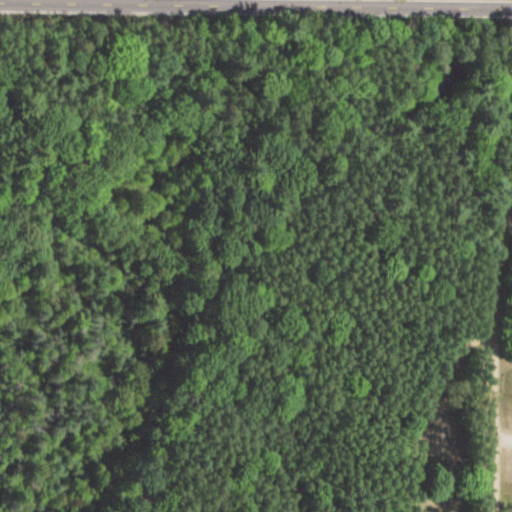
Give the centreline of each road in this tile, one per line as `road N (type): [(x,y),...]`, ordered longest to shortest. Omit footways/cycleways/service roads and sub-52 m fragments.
road 1 (tertiary): [(0,2),(511,8)]
road 2 (residential): [(494,511),(495,292),(511,227)]
